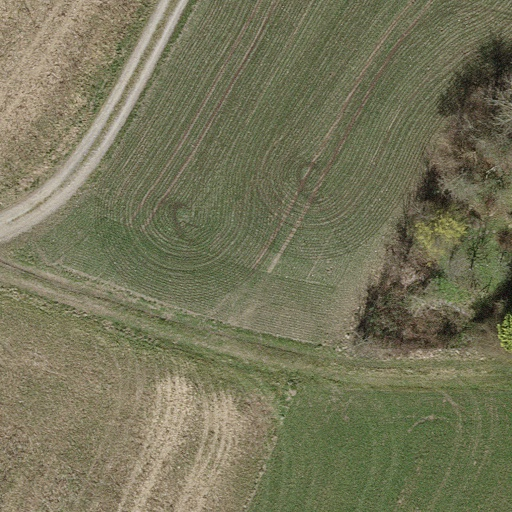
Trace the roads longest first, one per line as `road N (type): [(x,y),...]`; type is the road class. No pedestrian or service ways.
road 1 (track): [(0,269),(168,326),(318,360),(511,362)]
road 2 (track): [(0,232),(57,195),(168,0)]
